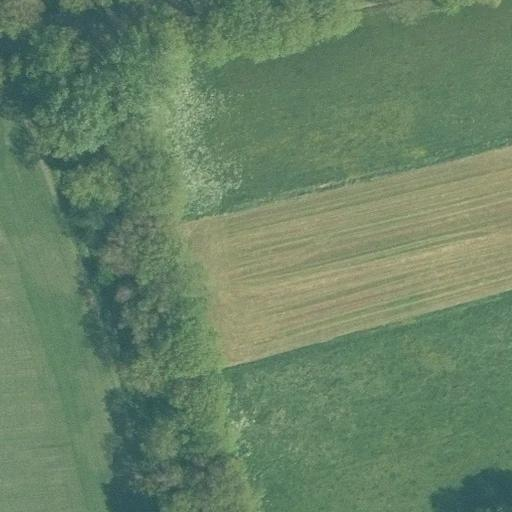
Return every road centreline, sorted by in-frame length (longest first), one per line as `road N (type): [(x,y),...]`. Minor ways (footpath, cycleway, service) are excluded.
road 1 (track): [(219,511),(95,19)]
road 2 (tertiary): [(186,0),(0,40)]
